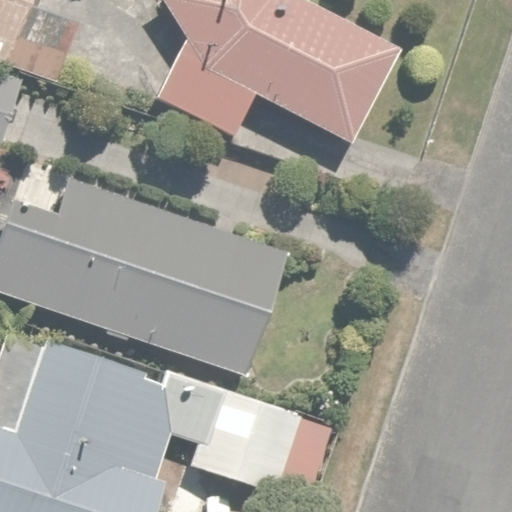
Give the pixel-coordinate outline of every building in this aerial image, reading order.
[(30,0),(0,0),(0,39),(15,45),(30,0)] [(296,0),(159,0),(153,3),(183,53),(155,105),(229,145),(251,104),(345,155),(398,57),(295,1),(296,0)] [(0,136),(15,85),(0,80),(0,136)] [(8,207),(0,232),(0,296),(245,377),(284,258),(70,188),(58,223),(8,207)] [(152,511),(187,402),(1,344),(0,348),(0,511),(152,511)] [(305,432),(226,400),(195,475),(274,507),(305,432)]
